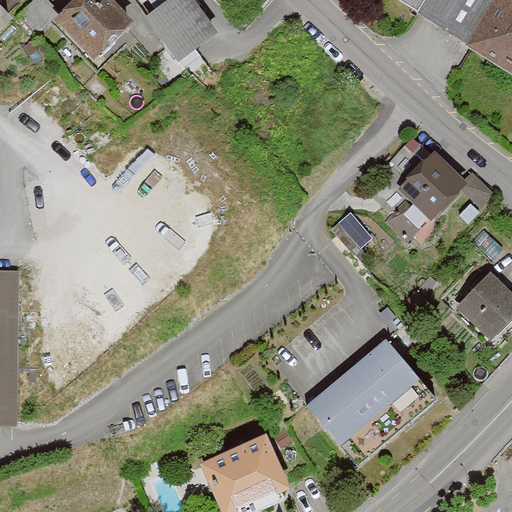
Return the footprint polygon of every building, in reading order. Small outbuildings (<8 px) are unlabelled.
[(0,0),(0,19),(18,0),(0,0)] [(141,17),(123,0),(77,0),(57,21),(99,62),(141,17)] [(172,0),(150,16),(184,62),(229,30),(207,0),(172,0)] [(497,0),(436,0),(419,28),(465,56),(497,0)] [(511,0),(497,0),(465,56),(511,86),(511,0)] [(477,186),(429,149),(397,182),(446,227),(477,186)] [(358,213),(335,224),(350,252),(373,241),(358,213)] [(511,330),(511,285),(495,269),(455,309),(494,348),(511,330)] [(14,273),(0,272),(0,424),(12,425),(14,273)] [(387,333),(305,406),(363,472),(445,399),(387,333)] [(275,511),(302,500),(272,435),(202,468),(222,511),(275,511)]
